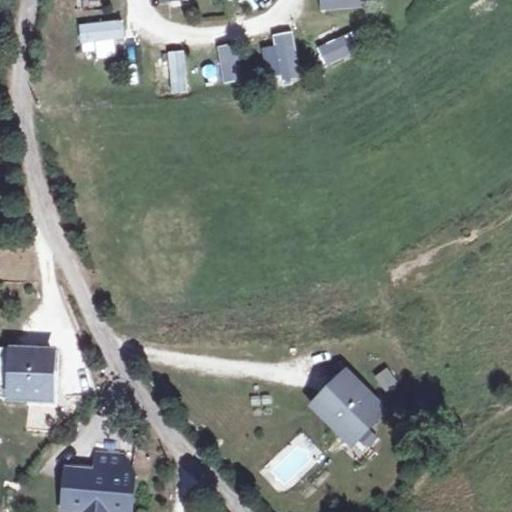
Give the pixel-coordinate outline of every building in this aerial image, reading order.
[(318,0),(319,11),(361,8),(360,0),(318,0)] [(120,55),(118,21),(78,23),(80,58),(120,55)] [(272,33),(273,47),(263,48),(265,80),(297,78),(294,32),(272,33)] [(325,66),(357,52),(348,32),(316,46),(325,66)] [(238,43),(217,45),(222,82),(242,80),(238,43)] [(159,57),(161,82),(188,80),(186,55),(159,57)] [(53,311),(8,320),(16,355),(24,354),(28,367),(64,359),(53,311)] [(376,373),(386,392),(402,383),(393,365),(376,373)] [(359,437),(385,411),(349,374),(322,400),(359,437)] [(101,418),(98,442),(134,446),(128,421),(101,418)] [(134,446),(98,442),(73,439),(69,479),(132,484),(137,447),(134,446)]
